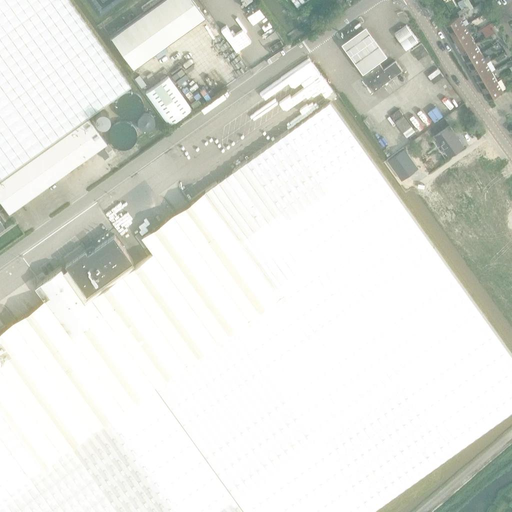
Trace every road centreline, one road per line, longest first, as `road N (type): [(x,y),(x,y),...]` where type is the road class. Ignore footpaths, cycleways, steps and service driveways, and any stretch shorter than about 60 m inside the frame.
road 1 (unclassified): [(371,0),(0,259)]
road 2 (tertiary): [(411,0),(488,120)]
